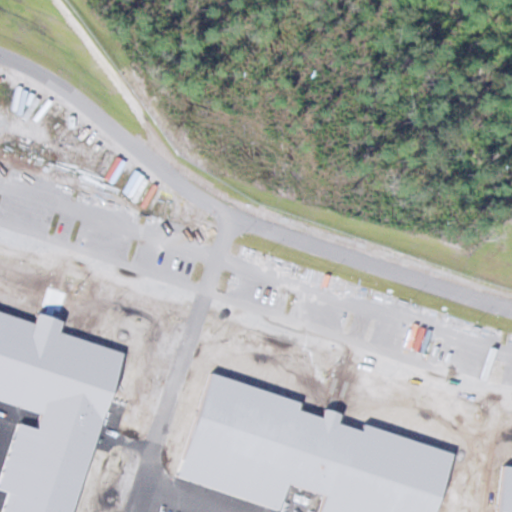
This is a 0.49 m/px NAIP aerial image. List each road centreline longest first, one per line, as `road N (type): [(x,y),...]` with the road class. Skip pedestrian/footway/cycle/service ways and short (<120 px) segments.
road 1 (residential): [(511,410),(426,404),(194,186),(54,108),(0,97)]
road 2 (residential): [(330,511),(426,404)]
